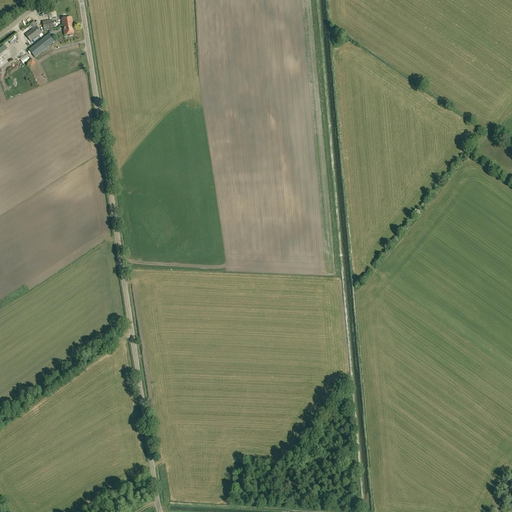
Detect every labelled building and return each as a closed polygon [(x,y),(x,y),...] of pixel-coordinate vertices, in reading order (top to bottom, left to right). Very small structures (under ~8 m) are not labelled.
[(72,28),(73,28),(72,18),(62,19),(63,29),(64,29),(65,36),(69,35),(70,36),(73,36),(73,35),(73,34),(72,28)] [(44,31),(53,29),(52,20),(43,22),(44,31)] [(31,42),(42,33),(36,26),(25,35),(31,42)] [(35,58),(56,42),(49,34),(29,50),(35,58)] [(27,53),(20,60),(24,64),(31,57),(27,53)]
